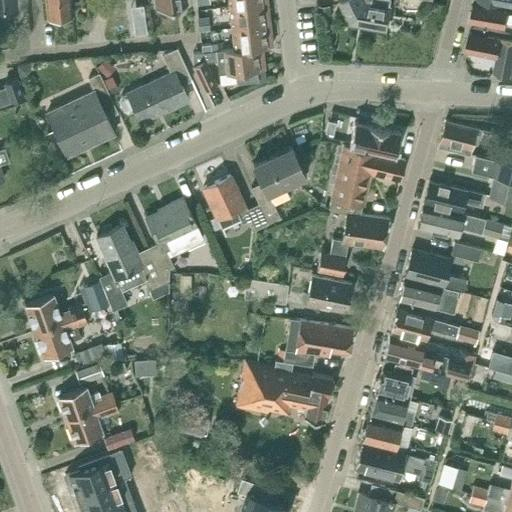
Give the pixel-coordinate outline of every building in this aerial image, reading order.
[(45,0),(47,15),(72,13),(70,0),(45,0)] [(342,0),(340,1),(350,23),(386,29),(391,5),(384,4),(385,0),(342,0)] [(511,5),(482,0),(474,0),(471,20),(505,26),(507,18),(511,18),(511,5)] [(231,26),(269,22),(267,1),(229,5),(231,26)] [(125,27),(136,39),(149,26),(138,15),(125,27)] [(209,16),(198,17),(200,31),(210,30),(209,16)] [(272,45),(269,22),(231,26),(234,48),(256,45),(256,47),(262,46),(272,45)] [(465,50),(495,56),(495,55),(497,55),(500,39),(486,36),(487,31),(472,28),(471,33),(468,33),(465,50)] [(510,73),(511,64),(511,41),(500,39),(497,55),(495,55),(495,56),(493,70),(510,73)] [(211,43),(201,44),(202,51),(212,50),(211,43)] [(264,68),(262,46),(256,47),(256,45),(234,48),(212,50),(202,51),(193,52),(193,65),(205,90),(216,85),(205,61),(217,60),(218,72),(241,70),(242,80),(255,79),(254,69),(264,68)] [(121,95),(119,99),(124,109),(128,111),(134,108),(140,121),(188,98),(181,84),(192,79),(177,47),(162,54),(171,72),(121,95)] [(105,57),(97,66),(107,75),(115,66),(105,57)] [(29,62),(16,64),(19,77),(26,76),(30,70),(29,62)] [(93,89),(47,111),(67,155),(114,132),(107,116),(118,111),(109,93),(103,79),(99,72),(88,77),(93,89)] [(111,75),(103,79),(109,93),(118,89),(111,75)] [(0,104),(24,96),(17,77),(4,82),(5,85),(0,87),(0,104)] [(328,119),(325,132),(333,133),(336,121),(328,119)] [(444,119),(437,145),(468,153),(474,132),(478,133),(479,129),(444,119)] [(354,121),(349,144),(396,155),(401,132),(354,121)] [(258,203),(267,223),(280,217),(269,193),(306,175),(292,145),(253,163),(262,182),(250,187),(258,203)] [(334,179),(367,186),(370,172),(400,178),(406,160),(393,157),(346,146),(342,145),(334,179)] [(0,179),(3,179),(0,170),(0,163),(9,160),(5,147),(0,148),(0,179)] [(511,162),(475,154),(471,170),(493,175),(492,178),(511,182),(511,162)] [(255,229),(267,223),(258,203),(247,209),(231,174),(203,187),(222,226),(240,217),(242,222),(250,218),(255,229)] [(511,182),(492,178),(488,195),(511,201),(511,182)] [(334,179),(330,197),(331,197),(328,209),(347,212),(360,213),(362,204),(363,204),(367,186),(334,179)] [(427,180),(422,201),(461,211),(464,199),(481,203),(483,193),(427,180)] [(157,239),(145,245),(156,268),(167,269),(169,269),(169,267),(174,265),(167,250),(170,248),(172,254),(204,240),(183,196),(158,208),(159,211),(146,217),(157,239)] [(461,211),(422,201),(421,201),(415,225),(456,235),(458,226),(481,232),(481,233),(498,237),(502,222),(461,211)] [(511,203),(508,202),(502,222),(511,224),(511,223),(511,203)] [(388,218),(360,213),(347,212),(341,239),(332,237),(329,253),(320,251),(316,269),(341,273),(345,254),(344,254),(347,240),(382,247),(388,218)] [(156,268),(145,245),(137,249),(133,240),(130,242),(123,226),(97,238),(112,270),(99,276),(102,283),(109,302),(112,310),(128,303),(122,291),(145,280),(149,289),(169,280),(169,269),(167,269),(156,268)] [(454,240),(451,253),(478,259),(481,247),(454,240)] [(411,248),(404,275),(463,289),(465,278),(448,273),(452,258),(411,248)] [(310,274),(305,302),(345,308),(349,280),(310,274)] [(242,296),(283,302),(286,284),(245,277),(242,296)] [(403,277),(398,299),(433,308),(436,298),(444,300),(445,294),(455,296),(456,291),(403,277)] [(100,280),(85,285),(93,308),(108,302),(100,280)] [(206,296),(206,286),(198,286),(198,296),(206,296)] [(24,304),(33,330),(83,312),(79,302),(66,307),(68,311),(60,315),(52,293),(24,304)] [(395,307),(389,330),(424,339),(427,327),(455,335),(459,324),(456,323),(434,317),(395,307)] [(83,312),(33,330),(43,357),(71,346),(68,340),(81,336),(77,324),(86,321),(83,312)] [(285,348),(283,360),(307,364),(310,350),(328,353),(329,349),(348,352),(352,327),(300,318),(294,350),(285,348)] [(475,342),(478,330),(459,324),(456,337),(475,342)] [(494,324),(491,333),(499,335),(502,327),(494,324)] [(388,334),(382,356),(421,367),(450,375),(469,380),(475,356),(464,352),(461,366),(420,355),(423,343),(388,334)] [(119,340),(107,342),(110,361),(122,359),(119,340)] [(102,342),(79,350),(83,362),(106,354),(102,342)] [(511,355),(483,348),(479,363),(496,368),(511,372),(511,355)] [(155,358),(135,359),(135,373),(156,372),(155,358)] [(123,360),(115,363),(119,373),(127,370),(123,360)] [(374,388),(405,397),(411,375),(408,374),(410,366),(393,361),(392,363),(381,360),(380,367),(378,375),(374,376),(372,384),(375,387),(374,388)] [(244,361),(235,407),(267,413),(267,408),(292,413),(294,405),(305,407),(303,417),(322,420),(326,396),(328,396),(332,377),(311,373),(311,377),(288,372),(288,369),(244,361)] [(99,362),(75,370),(80,383),(103,374),(99,362)] [(421,367),(418,377),(428,379),(427,382),(446,386),(450,375),(421,367)] [(511,372),(496,368),(493,377),(511,382),(511,372)] [(57,395),(65,418),(114,400),(111,391),(101,395),(98,390),(88,394),(85,385),(57,395)] [(374,389),(368,412),(409,424),(415,400),(374,389)] [(114,400),(65,418),(74,441),(102,431),(95,413),(104,410),(105,414),(145,401),(142,393),(115,402),(114,400)] [(489,411),(487,418),(496,421),(498,413),(489,411)] [(209,417),(180,412),(177,429),(206,435),(209,417)] [(511,417),(498,413),(496,421),(511,425),(511,424),(511,421),(511,417)] [(362,439),(404,451),(407,443),(411,427),(368,415),(362,439)] [(439,415),(435,428),(448,432),(451,419),(439,415)] [(496,421),(493,429),(508,433),(507,436),(511,437),(511,425),(496,421)] [(130,427),(104,437),(108,448),(134,438),(130,427)] [(404,451),(362,439),(355,466),(399,478),(402,467),(419,472),(418,478),(430,481),(436,459),(424,456),(404,451)] [(407,443),(404,451),(424,456),(426,449),(407,443)] [(80,469),(65,475),(70,490),(75,488),(77,495),(125,477),(131,475),(121,448),(78,465),(80,469)] [(154,453),(143,457),(147,468),(158,464),(154,453)] [(445,462),(439,481),(449,483),(451,484),(456,466),(445,462)] [(158,464),(147,468),(151,480),(162,476),(158,464)] [(511,466),(502,464),(499,473),(511,477),(511,476),(511,466)] [(488,488),(485,496),(511,502),(511,476),(511,477),(509,486),(489,481),(487,488),(488,488)] [(80,502),(76,504),(78,511),(96,511),(133,498),(125,477),(77,495),(80,502)] [(241,477),(237,490),(246,493),(239,511),(287,511),(290,506),(268,499),(272,487),(241,477)] [(439,481),(433,499),(443,502),(449,483),(439,481)] [(393,511),(396,502),(421,509),(424,497),(371,483),(368,495),(358,492),(352,511),(393,511)] [(472,484),(470,491),(485,496),(488,488),(487,488),(472,484)] [(470,491),(468,499),(483,503),(485,496),(470,491)] [(170,495),(159,499),(163,510),(174,506),(170,495)] [(483,503),(482,506),(502,511),(501,511),(511,511),(511,502),(485,496),(483,503)] [(137,511),(133,498),(96,511),(137,511)] [(202,511),(204,507),(180,499),(184,511),(202,511)]
